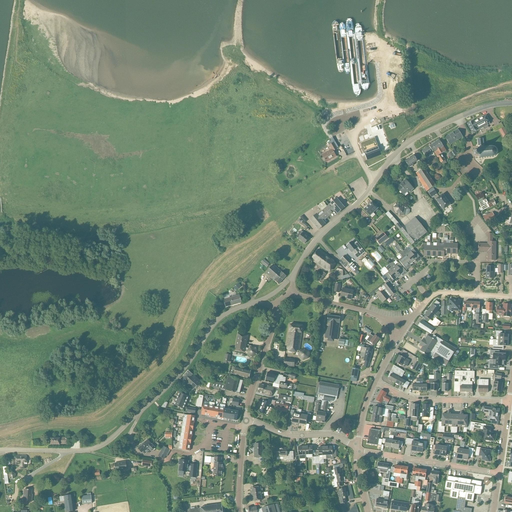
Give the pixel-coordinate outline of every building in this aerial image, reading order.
[(344,110),(323,118),(326,123),(346,115),(344,110)] [(467,124),(472,133),(490,124),(488,122),(486,123),(486,122),(483,117),(474,122),(473,120),(467,124)] [(499,130),(503,137),(504,137),(507,135),(508,135),(504,128),(499,130)] [(458,129),(445,137),(450,145),(462,137),(458,129)] [(364,152),(367,160),(381,154),(379,147),(376,141),(375,141),(374,139),(372,139),(373,142),(362,146),(365,152),(364,152)] [(479,156),(479,158),(492,157),(495,156),(497,153),(497,150),(495,148),(491,147),(483,148),(483,145),(484,145),(483,139),(477,139),(478,148),(478,151),(473,151),(474,157),(479,156)] [(434,152),(443,166),(447,163),(441,154),(446,151),(439,140),(430,146),(434,152)] [(322,155),(326,162),(336,156),(333,152),(337,149),(334,143),(329,146),(331,150),(322,155)] [(425,157),(427,159),(432,155),(430,153),(433,152),(429,147),(422,151),(426,157),(425,157)] [(405,161),(409,168),(410,167),(411,167),(412,166),(413,165),(413,164),(417,161),(413,155),(405,161)] [(419,180),(426,191),(436,185),(424,168),(416,173),(420,179),(419,180)] [(397,188),(403,195),(408,191),(409,193),(413,189),(405,180),(397,188)] [(479,203),(483,201),(482,198),(484,197),(481,193),(475,196),(479,203)] [(345,206),(349,202),(341,194),(339,196),(340,198),(339,199),(345,206)] [(443,195),(436,199),(444,209),(450,204),(443,195)] [(322,211),(326,216),(334,209),(338,214),(344,208),(337,199),(327,207),(324,202),(318,206),(322,211)] [(479,203),(483,210),(489,207),(490,208),(496,204),(493,200),(488,203),(486,199),(483,201),(479,203)] [(370,216),(378,208),(372,202),(364,210),(370,216)] [(399,213),(399,216),(405,216),(406,208),(404,207),(404,206),(398,203),(393,207),(396,213),(399,213)] [(310,220),(318,230),(325,224),(321,220),(326,216),(322,211),(317,215),(317,214),(310,220)] [(395,226),(412,246),(427,233),(415,217),(402,228),(398,224),(399,223),(388,212),(386,214),(395,226)] [(486,222),(495,218),(492,212),(483,217),(486,222)] [(298,239),(305,244),(309,238),(305,235),(306,235),(301,231),(296,237),(298,238),(298,239)] [(388,239),(383,233),(376,239),(380,245),(388,239)] [(488,260),(495,260),(496,242),(492,242),(493,234),(488,234),(488,244),(478,244),(478,251),(488,252),(488,260)] [(392,238),(385,244),(387,246),(394,240),(392,238)] [(353,251),(355,254),(354,255),(357,258),(365,252),(357,242),(354,244),(352,242),(346,246),(351,252),(353,251)] [(403,251),(412,263),(415,261),(416,262),(421,258),(413,249),(410,252),(407,248),(403,251)] [(318,250),(311,260),(327,271),(334,261),(318,250)] [(377,261),(382,258),(377,250),(372,254),(377,261)] [(399,261),(406,270),(411,266),(410,265),(412,263),(403,251),(400,254),(403,258),(399,261)] [(347,266),(348,266),(354,273),(359,269),(352,262),(345,255),(341,260),(344,263),(342,265),(345,267),(347,266)] [(371,269),(374,266),(369,260),(365,257),(362,260),(371,269)] [(261,263),(267,268),(269,264),(264,259),(261,263)] [(389,265),(398,277),(401,275),(402,276),(407,272),(399,263),(395,266),(392,262),(389,265)] [(266,273),(279,284),(286,276),(273,265),(266,273)] [(382,271),(392,284),(397,280),(396,279),(398,277),(389,265),(382,271)] [(384,291),(377,295),(383,302),(389,297),(391,296),(396,292),(388,282),(383,285),(384,286),(381,288),(384,291)] [(353,291),(343,288),(341,297),(351,300),(353,291)] [(242,303),(239,295),(223,300),(225,307),(242,303)] [(453,310),(459,310),(460,301),(454,300),(450,300),(450,303),(450,308),(453,308),(453,310)] [(429,310),(437,317),(440,313),(437,311),(439,309),(441,306),(439,305),(440,303),(436,301),(433,305),(429,310)] [(462,311),(466,311),(466,308),(472,308),(472,302),(465,302),(464,307),(463,307),(462,311)] [(476,323),(481,323),(482,314),(479,314),(480,309),(480,303),(472,302),(472,308),(476,308),(475,315),(476,315),(476,323)] [(482,323),(488,323),(489,314),(492,314),(492,311),(493,303),(486,303),(486,310),(482,310),(482,315),(483,315),(482,323)] [(503,316),(510,317),(511,305),(504,304),(503,307),(497,307),(497,314),(503,315),(503,316)] [(425,320),(434,326),(437,326),(441,322),(436,319),(437,317),(429,310),(424,316),(427,318),(425,320)] [(325,338),(331,339),(333,327),(332,327),(334,316),(328,316),(327,322),(325,338)] [(331,339),(338,340),(340,324),(340,317),(334,316),(332,327),(333,327),(331,339)] [(435,329),(422,320),(418,326),(431,334),(435,329)] [(287,349),(299,350),(302,326),(290,324),(287,349)] [(499,340),(508,340),(508,335),(502,334),(502,331),(496,331),(496,337),(499,337),(499,340)] [(370,342),(375,345),(379,339),(375,335),(374,337),(370,334),(369,337),(367,340),(370,343),(370,342)] [(428,356),(445,367),(446,366),(449,362),(448,362),(454,353),(457,349),(443,341),(434,335),(432,338),(429,336),(427,340),(423,338),(419,345),(422,347),(420,351),(428,356)] [(247,353),(252,357),(256,354),(256,349),(250,348),(249,349),(246,347),(247,338),(237,337),(235,350),(245,352),(245,350),(248,352),(247,353)] [(492,349),(503,349),(503,346),(508,346),(508,340),(499,340),(493,340),(492,349)] [(363,367),(368,368),(369,362),(372,350),(367,348),(364,347),(365,345),(358,344),(357,346),(362,347),(361,352),(365,354),(364,361),(365,361),(363,367)] [(309,358),(310,352),(305,348),(299,351),(298,357),(303,360),(309,358)] [(493,360),(505,360),(506,360),(506,356),(505,356),(505,354),(497,354),(497,351),(490,350),(490,356),(493,356),(493,360)] [(402,364),(407,366),(410,361),(399,355),(395,363),(401,366),(402,364)] [(284,366),(294,367),(294,366),(297,366),(298,363),(299,363),(299,361),(295,361),(295,359),(284,358),(284,366)] [(489,369),(497,369),(497,366),(503,367),(503,365),(504,365),(504,362),(504,361),(505,361),(505,360),(493,360),(494,360),(494,363),(490,363),(489,369)] [(417,361),(412,369),(417,372),(422,364),(417,361)] [(388,379),(396,383),(399,378),(401,373),(404,375),(403,375),(405,372),(403,370),(394,365),(388,377),(389,378),(388,379)] [(234,374),(249,379),(250,376),(251,377),(252,374),(250,374),(251,371),(236,367),(230,366),(229,373),(234,374)] [(350,381),(356,382),(359,369),(352,368),(351,377),(350,381)] [(181,379),(193,390),(201,382),(193,375),(189,371),(181,379)] [(454,392),(472,392),(472,386),(472,382),(470,382),(470,378),(474,378),(475,371),(455,371),(454,392)] [(266,378),(285,382),(286,378),(283,377),(283,376),(279,375),(279,376),(275,375),(276,374),(267,372),(266,378)] [(493,391),(501,392),(502,383),(500,383),(501,381),(500,380),(500,379),(501,379),(502,374),(495,373),(494,378),(495,378),(493,391)] [(225,390),(240,394),(243,381),(228,377),(226,385),(210,381),(208,387),(224,391),(225,390)] [(287,389),(291,390),(293,384),(285,383),(285,382),(266,378),(265,381),(273,383),(280,385),(279,387),(287,389)] [(402,386),(407,389),(409,383),(399,378),(396,383),(402,387),(402,386)] [(479,386),(478,393),(488,393),(488,386),(488,380),(479,380),(478,386),(479,386)] [(316,421),(324,423),(326,414),(327,414),(327,413),(329,413),(329,411),(328,409),(329,403),(333,401),(334,401),(335,396),(337,397),(338,391),(339,391),(339,386),(320,382),(317,382),(315,393),(316,393),(315,399),(317,399),(317,401),(315,411),(318,412),(316,421)] [(265,395),(272,397),(274,388),(265,385),(260,384),(258,392),(265,394),(265,395)] [(376,400),(381,403),(383,400),(388,402),(390,398),(385,396),(387,393),(381,390),(376,400)] [(179,393),(177,399),(187,403),(188,401),(187,401),(188,397),(179,393)] [(187,403),(177,399),(174,405),(183,409),(185,405),(186,406),(187,403)] [(266,414),(269,415),(273,408),(269,407),(271,404),(264,401),(262,403),(259,402),(257,407),(260,408),(259,411),(266,414)] [(274,410),(287,412),(289,403),(275,401),(274,410)] [(429,419),(433,420),(433,419),(433,416),(433,411),(429,411),(429,405),(423,405),(423,413),(422,417),(429,418),(429,419)] [(373,415),(382,416),(383,409),(380,408),(380,407),(374,406),(373,415)] [(488,420),(497,422),(499,409),(495,409),(495,408),(492,408),(483,407),(482,412),(489,413),(488,420)] [(292,422),(299,424),(301,412),(301,410),(298,409),(297,414),(294,414),(294,411),(291,410),(290,418),(293,419),(292,422)] [(299,424),(306,425),(306,422),(309,423),(311,414),(308,413),(307,416),(304,415),(304,412),(301,412),(299,424)] [(451,433),(454,433),(455,415),(442,414),(442,422),(439,422),(438,432),(444,432),(445,427),(451,427),(451,433)] [(195,416),(184,415),(183,422),(194,423),(195,416)] [(377,423),(381,424),(382,416),(373,415),(371,422),(377,423)] [(463,434),(467,434),(467,430),(468,430),(469,423),(468,423),(468,420),(467,420),(468,416),(455,415),(454,433),(457,433),(457,427),(464,428),(463,434)] [(386,427),(393,428),(393,425),(397,426),(397,424),(401,425),(402,419),(396,418),(395,419),(388,417),(386,427)] [(194,423),(183,422),(182,428),(193,430),(194,423)] [(489,441),(492,442),(493,441),(495,434),(491,433),(492,428),(485,426),(486,424),(471,422),(471,423),(469,423),(468,430),(470,430),(473,431),(474,428),(483,430),(483,433),(485,433),(484,440),(490,440),(489,441)] [(193,430),(182,428),(181,435),(192,437),(193,430)] [(370,429),(367,444),(378,446),(380,431),(370,429)] [(192,437),(181,435),(180,442),(191,444),(192,437)] [(411,451),(417,452),(418,442),(412,441),(413,439),(406,438),(405,444),(412,445),(411,451)] [(392,448),(393,441),(386,439),(384,447),(392,448)] [(138,449),(142,453),(148,447),(151,451),(155,448),(148,440),(143,445),(141,444),(140,446),(140,447),(138,449)] [(418,442),(417,452),(422,453),(423,445),(426,446),(427,442),(418,440),(418,442)] [(392,448),(399,449),(399,447),(402,447),(403,442),(400,441),(400,442),(393,441),(392,448)] [(191,444),(180,442),(178,449),(182,450),(190,451),(191,444)] [(440,456),(445,456),(447,449),(450,449),(450,446),(447,445),(447,447),(441,446),(440,456)] [(164,459),(169,449),(163,446),(158,456),(164,459)] [(456,458),(462,459),(464,450),(461,449),(461,447),(455,446),(454,452),(457,453),(456,458)] [(296,456),(296,464),(300,464),(299,459),(306,459),(306,455),(305,447),(299,447),(299,455),(296,456)] [(331,459),(331,460),(333,460),(333,458),(336,458),(336,450),(332,450),(332,447),(325,447),(326,459),(331,459)] [(485,461),(490,462),(490,459),(489,459),(491,451),(481,449),(481,448),(477,447),(475,455),(482,456),(482,460),(485,460),(485,461)] [(283,457),(283,460),(294,460),(293,451),(287,452),(287,448),(275,448),(276,457),(283,457)] [(469,451),(464,450),(462,459),(468,460),(469,454),(473,455),(473,449),(470,449),(469,451)] [(20,465),(20,469),(25,469),(25,464),(27,464),(27,463),(27,455),(14,455),(14,460),(12,460),(12,465),(14,465),(20,465)] [(214,475),(221,476),(222,472),(223,472),(223,464),(221,463),(221,458),(215,458),(211,457),(211,463),(215,463),(214,475)] [(189,461),(180,460),(179,464),(180,464),(179,471),(180,471),(179,473),(183,473),(184,472),(187,472),(190,472),(190,477),(196,478),(197,465),(191,464),(191,466),(188,465),(189,461)] [(115,463),(116,472),(127,470),(126,462),(115,463)] [(385,479),(389,479),(391,469),(388,469),(389,464),(378,463),(377,469),(380,470),(380,473),(386,474),(385,479)] [(334,470),(331,471),(333,482),(332,482),(333,488),(343,486),(342,482),(344,481),(345,481),(344,478),(343,478),(342,474),(341,474),(340,468),(339,465),(333,466),(334,469),(334,470)] [(416,491),(417,491),(418,482),(419,477),(420,469),(413,468),(412,476),(416,476),(415,481),(414,484),(409,483),(408,489),(416,491)] [(433,483),(438,484),(439,473),(432,471),(431,477),(434,478),(433,483)] [(452,511),(471,511),(472,509),(465,508),(466,500),(473,501),(474,494),(481,495),(482,487),(481,487),(482,482),(448,476),(447,481),(446,481),(445,489),(451,490),(450,498),(457,499),(456,511),(453,510),(452,511)] [(426,492),(433,493),(434,487),(432,487),(432,484),(428,483),(426,492)] [(251,488),(252,501),(262,500),(261,494),(263,494),(263,489),(261,489),(260,487),(251,488)] [(339,489),(337,490),(338,494),(339,499),(340,504),(341,508),(345,507),(344,503),(347,503),(346,498),(344,498),(344,497),(347,496),(348,496),(347,492),(346,492),(345,488),(339,489)] [(23,502),(32,502),(32,498),(31,498),(31,490),(24,490),(23,502)] [(82,497),(83,505),(92,504),(91,496),(90,493),(87,494),(87,497),(82,497)] [(65,501),(65,511),(68,511),(75,511),(73,495),(64,496),(59,497),(60,502),(65,501)] [(383,508),(387,509),(388,499),(384,499),(384,500),(377,499),(376,506),(383,508)] [(391,509),(399,511),(400,502),(392,501),(391,509)] [(411,511),(417,511),(420,502),(413,501),(411,511)] [(407,504),(400,502),(399,511),(406,511),(407,504)]
